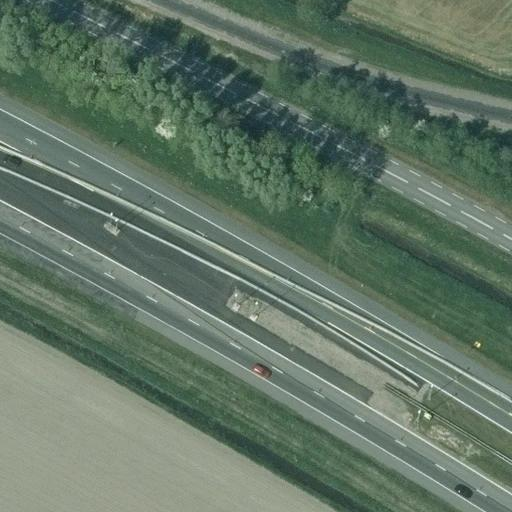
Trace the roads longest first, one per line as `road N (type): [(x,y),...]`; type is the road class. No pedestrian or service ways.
road 1 (motorway): [(511,417),(350,317),(0,126)]
road 2 (motorway): [(0,219),(509,511)]
road 3 (tertiary): [(511,240),(49,0)]
road 4 (unclassified): [(511,118),(393,91),(157,0)]
